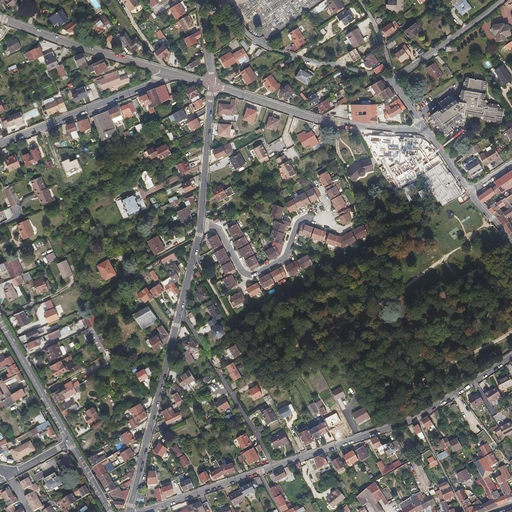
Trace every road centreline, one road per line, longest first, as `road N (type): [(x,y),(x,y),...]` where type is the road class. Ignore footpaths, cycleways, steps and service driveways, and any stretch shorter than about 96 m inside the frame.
road 1 (residential): [(129,511),(202,224),(211,84)]
road 2 (residential): [(511,355),(426,413),(258,471)]
road 3 (residential): [(420,127),(353,127),(211,84)]
road 4 (residential): [(221,0),(268,48),(392,81)]
road 5 (residential): [(0,143),(166,72)]
road 6 (residential): [(0,18),(166,72)]
road 7 (primary): [(69,442),(0,320)]
road 8 (residential): [(392,81),(503,0)]
road 9 (residential): [(258,471),(140,511)]
